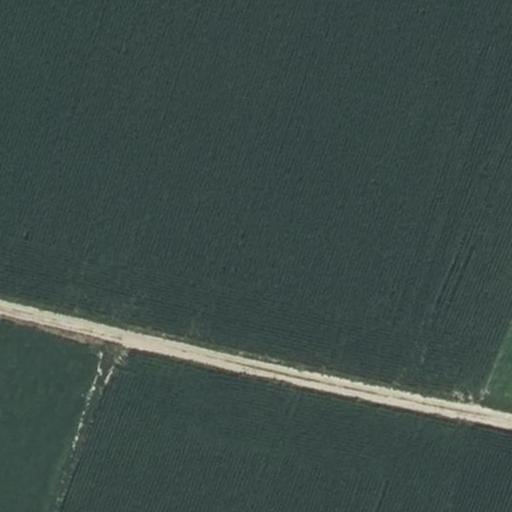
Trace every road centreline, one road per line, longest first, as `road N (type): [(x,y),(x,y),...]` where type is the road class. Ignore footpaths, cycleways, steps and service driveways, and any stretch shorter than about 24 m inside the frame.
road 1 (track): [(511,423),(323,388),(0,308)]
road 2 (track): [(53,511),(114,337)]
